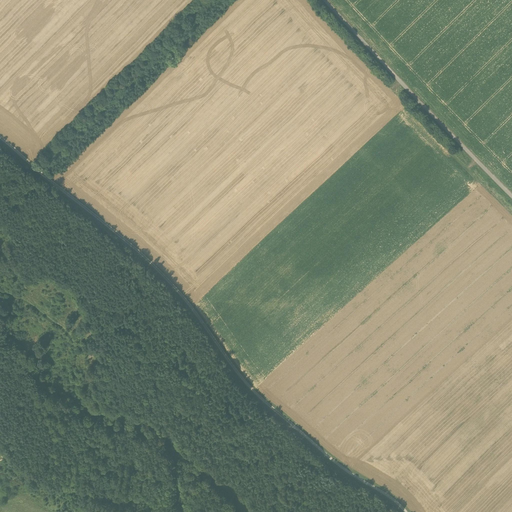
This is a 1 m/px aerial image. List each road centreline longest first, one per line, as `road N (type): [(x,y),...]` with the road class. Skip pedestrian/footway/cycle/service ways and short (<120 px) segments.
road 1 (track): [(294,426),(250,387),(146,258),(0,137)]
road 2 (unknown): [(0,443),(93,410),(158,430),(187,379),(225,396),(250,387)]
road 3 (track): [(511,196),(323,0)]
road 4 (track): [(407,511),(294,426)]
